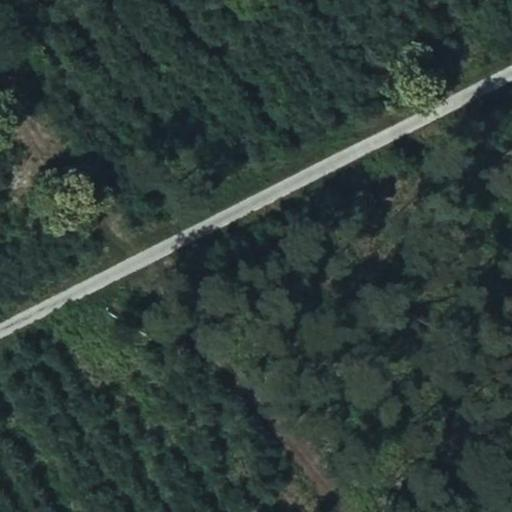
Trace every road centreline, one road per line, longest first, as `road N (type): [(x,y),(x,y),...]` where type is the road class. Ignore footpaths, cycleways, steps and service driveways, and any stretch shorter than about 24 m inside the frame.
road 1 (track): [(511,72),(0,332)]
road 2 (track): [(150,255),(0,82)]
